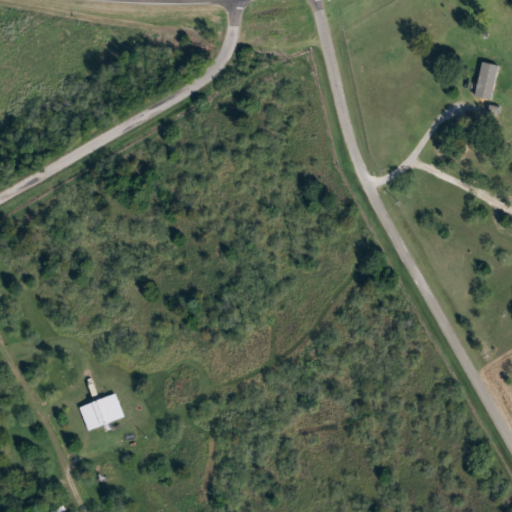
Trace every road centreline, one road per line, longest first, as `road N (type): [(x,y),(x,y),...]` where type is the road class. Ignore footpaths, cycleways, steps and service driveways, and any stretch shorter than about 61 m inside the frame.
road 1 (residential): [(316,0),(354,153),(511,442)]
road 2 (residential): [(0,197),(191,89),(229,50),(234,0)]
